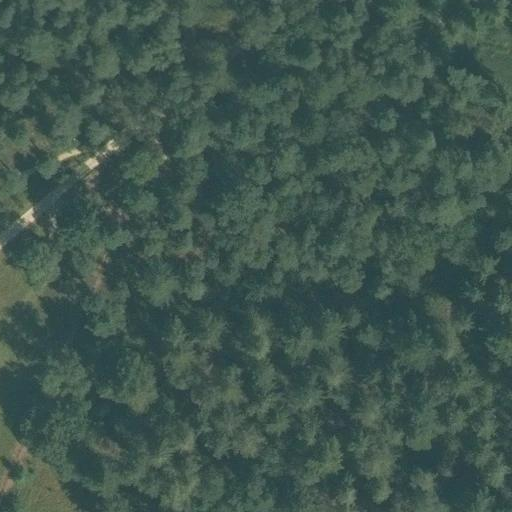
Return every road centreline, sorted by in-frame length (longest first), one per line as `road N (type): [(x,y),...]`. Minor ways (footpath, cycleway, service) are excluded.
road 1 (track): [(290,0),(103,151)]
road 2 (track): [(103,151),(0,240)]
